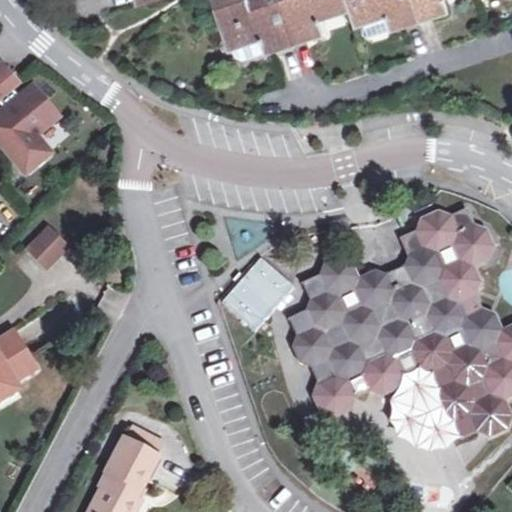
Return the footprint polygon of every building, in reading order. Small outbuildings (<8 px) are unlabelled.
[(253,0),(248,2),(247,0),(211,0),(227,46),(258,36),(264,55),(264,57),(325,37),(320,25),(317,16),(347,6),(350,15),(353,24),(383,14),(389,33),(389,34),(449,14),(445,2),(444,0),(253,0)] [(317,16),(320,25),(350,15),(347,6),(317,16)] [(383,14),(353,24),(356,33),(372,39),(389,33),(383,14)] [(258,36),(227,46),(229,56),(245,61),(264,55),(258,36)] [(0,144),(5,150),(25,176),(47,158),(33,140),(55,122),(33,95),(20,105),(11,94),(18,88),(1,67),(0,67),(0,107),(7,116),(0,121),(0,144)] [(403,379),(419,372),(430,377),(438,393),(433,407),(440,421),(452,427),(459,442),(473,437),(484,441),(503,431),(507,419),(499,403),(511,397),(511,368),(511,367),(511,324),(497,329),(494,317),(482,312),(475,297),(479,285),(471,266),(487,259),(492,248),(485,231),(473,227),(457,234),(450,218),(439,215),(423,221),(417,232),(401,238),(408,256),(402,269),(386,276),(375,272),(359,278),(352,264),(339,259),(322,266),(317,278),(302,286),(310,301),(305,313),(288,320),(295,337),(290,347),(298,365),(311,371),(318,386),(313,397),(320,413),(332,418),(348,411),(352,399),(368,392),(380,397),(398,389),(403,379)] [(49,232),(28,253),(46,271),(68,250),(49,232)] [(0,342),(0,403),(18,392),(14,385),(35,371),(13,334),(0,342)] [(129,429),(123,442),(157,460),(164,447),(129,429)] [(157,460),(123,442),(98,488),(102,490),(90,511),(136,511),(141,503),(132,499),(136,490),(140,492),(157,460)]
